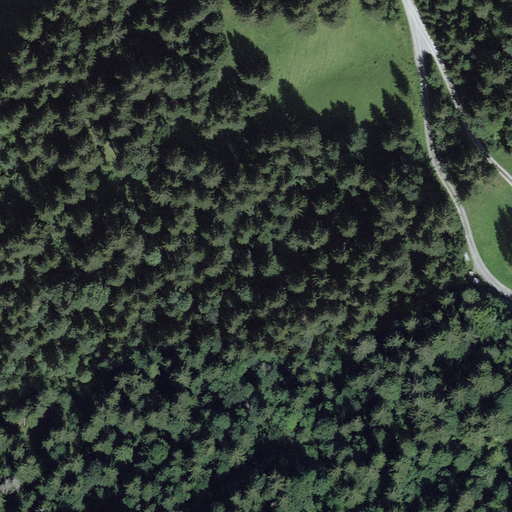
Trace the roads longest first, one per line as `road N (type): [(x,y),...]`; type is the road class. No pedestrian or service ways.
road 1 (track): [(511,295),(486,274),(432,154),(409,5)]
road 2 (track): [(511,180),(477,140),(407,0)]
